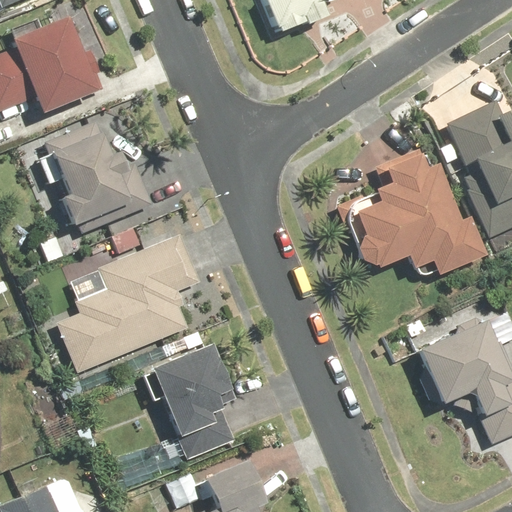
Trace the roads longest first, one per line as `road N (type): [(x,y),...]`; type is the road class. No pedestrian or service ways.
road 1 (residential): [(230,167),(374,511)]
road 2 (residential): [(489,0),(230,167)]
road 3 (residential): [(161,0),(230,167)]
